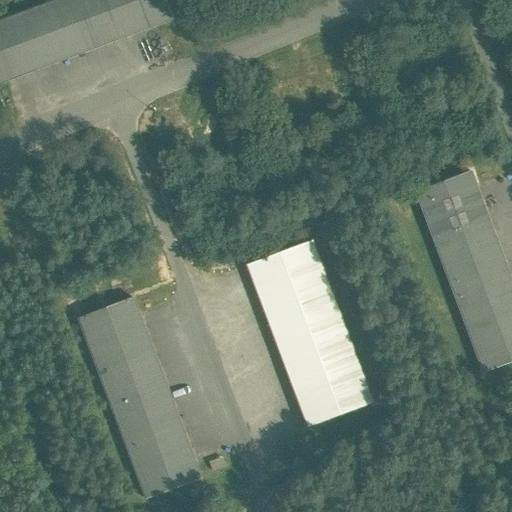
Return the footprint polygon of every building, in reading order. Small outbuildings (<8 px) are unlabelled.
[(165,0),(56,0),(0,21),(0,83),(172,19),(165,0)] [(346,68),(285,91),(289,101),(293,113),(297,124),(359,100),(355,90),(350,78),(346,68)] [(511,283),(470,172),(416,192),(484,372),(511,361),(511,283)] [(15,206),(0,211),(0,248),(27,238),(23,228),(19,216),(15,206)] [(310,241),(248,265),(309,427),(371,403),(310,241)] [(132,298),(78,318),(146,499),(200,478),(132,298)]
